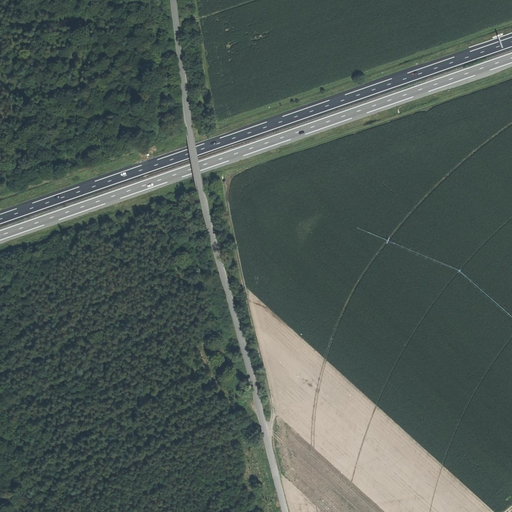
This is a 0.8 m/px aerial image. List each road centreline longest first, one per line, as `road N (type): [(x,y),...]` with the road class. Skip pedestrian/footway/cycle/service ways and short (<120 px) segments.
road 1 (track): [(511,78),(236,173),(229,222),(271,401),(265,427)]
road 2 (motorway): [(0,235),(511,57)]
road 3 (motorway): [(511,41),(0,218)]
road 4 (unclassified): [(172,0),(200,190),(285,511)]
road 5 (track): [(260,409),(241,390),(186,217),(172,203),(0,256)]
road 6 (track): [(0,198),(155,138),(161,116),(153,0)]
